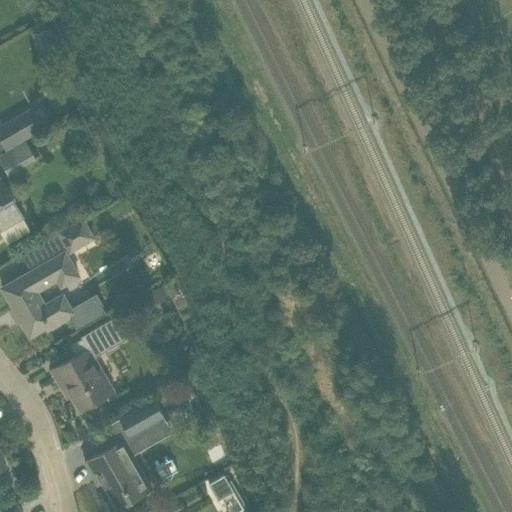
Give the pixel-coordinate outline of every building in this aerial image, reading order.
[(0,125),(0,139),(6,150),(25,139),(24,139),(45,127),(33,106),(0,125)] [(25,139),(6,150),(0,153),(0,160),(8,174),(36,158),(25,139)] [(0,229),(23,216),(13,199),(0,176),(0,237),(2,236),(0,232),(0,229)] [(95,237),(84,217),(58,232),(69,252),(95,237)] [(47,329),(64,319),(69,316),(68,313),(72,311),(62,293),(44,304),(34,287),(55,275),(59,282),(77,271),(64,250),(2,287),(13,307),(10,309),(14,316),(17,314),(30,335),(46,326),(47,329)] [(68,359),(51,369),(61,387),(67,398),(71,396),(80,410),(97,400),(113,391),(94,358),(128,338),(115,316),(81,336),(82,338),(81,338),(70,345),(76,355),(68,359)] [(153,398),(121,417),(131,435),(164,416),(153,398)] [(102,451),(85,461),(92,474),(98,484),(102,481),(117,507),(134,497),(150,488),(122,439),(102,451)] [(223,474),(208,483),(218,500),(233,491),(223,474)] [(0,511),(20,511),(15,502),(0,510),(0,511)]
